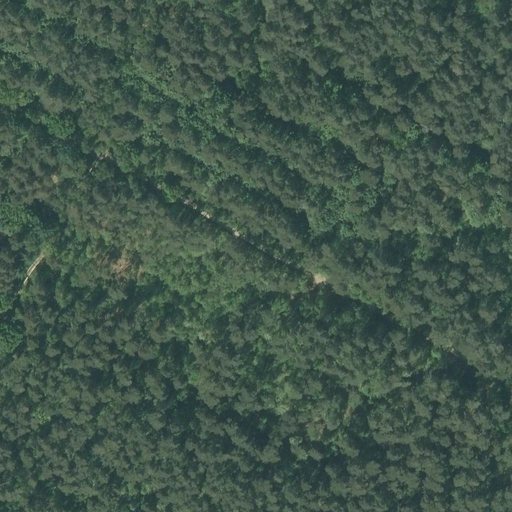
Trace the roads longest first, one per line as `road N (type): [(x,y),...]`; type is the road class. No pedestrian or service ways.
road 1 (track): [(96,155),(511,385)]
road 2 (unknown): [(96,155),(352,0)]
road 3 (track): [(96,155),(0,316)]
road 4 (track): [(153,0),(75,139)]
